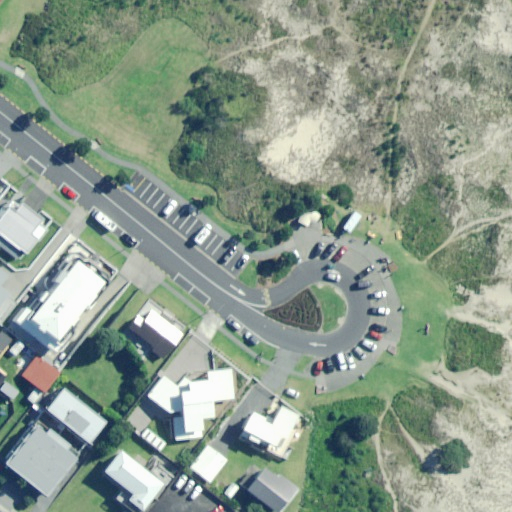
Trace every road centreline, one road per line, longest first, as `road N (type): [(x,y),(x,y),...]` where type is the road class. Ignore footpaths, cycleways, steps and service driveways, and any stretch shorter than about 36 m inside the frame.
road 1 (residential): [(220,290),(261,299),(312,271),(345,279),(355,325),(330,342),(285,340),(242,312)]
road 2 (residential): [(0,113),(220,290)]
